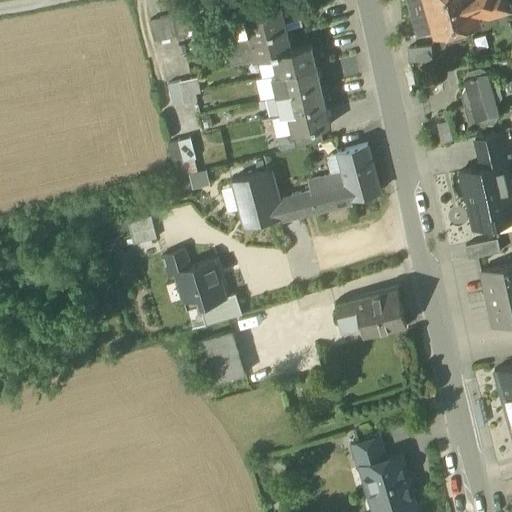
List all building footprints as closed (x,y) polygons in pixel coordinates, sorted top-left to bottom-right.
[(240,0),(245,19),(282,10),(279,0),(240,0)] [(451,25),(455,37),(467,34),(463,21),(477,17),(476,14),(509,5),(507,0),(407,0),(417,34),(451,25)] [(245,19),(250,39),(286,30),(282,10),(245,19)] [(183,13),(172,15),(176,37),(187,35),(187,32),(183,13)] [(165,39),(176,37),(172,15),(161,17),(165,39)] [(153,42),(165,39),(161,17),(150,19),(149,19),(153,42)] [(232,43),(250,39),(245,19),(228,23),(232,43)] [(256,58),(273,54),(291,50),(286,30),(250,39),(255,59),(256,58)] [(432,44),(409,45),(409,59),(432,58),(432,44)] [(273,54),(278,74),(315,66),(310,46),(291,50),(273,54)] [(256,58),(262,78),(278,74),(273,54),(256,58)] [(278,74),(283,95),(320,86),(315,66),(278,74)] [(475,119),(482,123),(495,119),(499,112),(497,103),(502,95),(498,84),(489,79),(487,71),(480,66),(467,70),(463,78),(465,86),(461,94),(464,106),(472,110),(475,119)] [(283,95),(278,74),(262,78),(255,80),(259,100),(283,95)] [(186,77),(175,80),(180,101),(191,98),(196,97),(190,76),(186,77)] [(169,104),(180,101),(175,80),(164,83),(169,104)] [(283,95),(287,115),(325,106),(320,86),(283,95)] [(329,125),(325,106),(287,115),(292,134),(319,127),(329,125)] [(275,138),(292,134),(287,115),(271,118),(275,138)] [(292,134),(295,147),(322,140),(319,127),(292,134)] [(475,139),(481,167),(505,161),(506,163),(511,162),(504,130),(475,139)] [(190,137),(179,140),(184,162),(195,159),(190,137)] [(173,165),(184,162),(179,140),(167,143),(173,165)] [(337,152),(342,172),(350,199),(379,192),(367,144),(337,152)] [(472,212),(476,228),(493,223),(494,227),(498,226),(495,216),(511,211),(511,190),(506,163),(505,161),(481,167),(459,172),(469,213),(472,212)] [(231,180),(238,209),(275,199),(267,170),(231,180)] [(351,204),(350,199),(342,172),(308,181),(310,190),(316,213),(351,204)] [(292,195),(297,218),(316,213),(310,190),(292,195)] [(292,195),(275,199),(280,218),(278,218),(279,222),(297,218),(292,195)] [(243,227),(278,218),(280,218),(275,199),(238,209),(243,227)] [(129,222),(135,245),(156,239),(150,217),(129,222)] [(466,246),(469,260),(501,253),(498,239),(466,246)] [(161,255),(167,274),(175,272),(190,267),(184,249),(161,255)] [(213,260),(209,261),(214,279),(219,278),(213,260)] [(197,298),(199,305),(225,297),(219,278),(214,279),(209,261),(190,267),(175,272),(185,302),(197,298)] [(511,264),(481,271),(493,327),(511,322),(511,264)] [(365,311),(370,334),(406,325),(397,289),(354,299),(357,313),(365,311)] [(187,309),(193,329),(234,317),(228,296),(225,297),(199,305),(187,309)] [(197,298),(185,302),(187,309),(199,305),(197,298)] [(335,304),(339,318),(357,313),(354,299),(335,304)] [(363,336),(370,334),(365,311),(357,313),(363,336)] [(196,343),(210,389),(244,379),(230,333),(196,343)] [(511,365),(494,370),(511,437),(511,365)] [(350,443),(358,467),(364,465),(363,464),(384,458),(377,435),(350,443)] [(379,501),(382,511),(394,511),(415,506),(399,453),(384,458),(363,464),(364,465),(370,485),(367,490),(370,498),(375,502),(379,501)]
